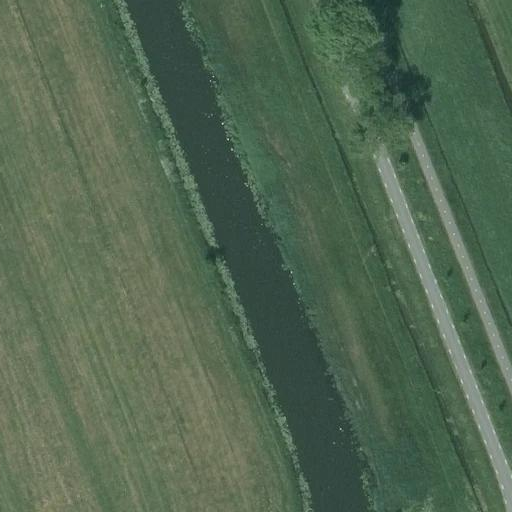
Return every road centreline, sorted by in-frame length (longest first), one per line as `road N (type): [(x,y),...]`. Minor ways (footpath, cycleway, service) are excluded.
road 1 (track): [(461,511),(260,0)]
road 2 (unclassified): [(511,506),(314,0)]
